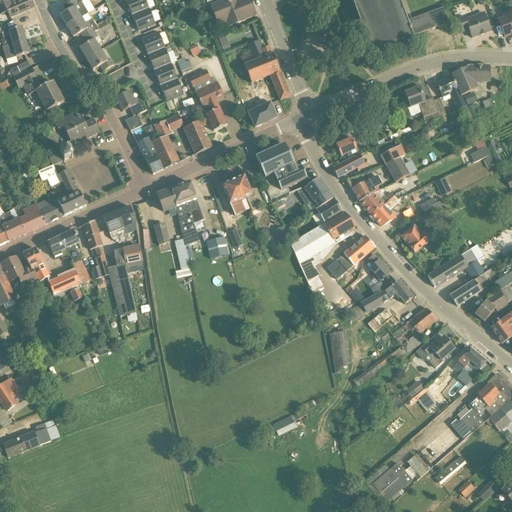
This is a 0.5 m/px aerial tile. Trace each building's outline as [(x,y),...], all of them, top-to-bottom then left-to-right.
[(10,18),(33,8),(29,0),(23,0),(11,5),(8,0),(0,0),(0,16),(7,13),(10,18)] [(66,27),(81,19),(74,8),(77,6),(74,0),(63,7),(67,12),(60,16),(66,27)] [(127,0),(125,1),(129,10),(131,17),(149,10),(144,0),(127,0)] [(245,20),(256,16),(249,0),(239,0),(237,1),(236,0),(219,0),(218,1),(218,3),(210,6),(217,26),(226,22),(228,28),(245,21),(245,20)] [(443,9),(407,22),(398,0),(351,0),(372,58),(414,42),(412,37),(448,24),(443,9)] [(194,12),(204,7),(202,2),(191,6),(194,12)] [(131,17),(138,32),(155,25),(149,10),(131,17)] [(511,11),(502,15),(503,18),(497,20),(504,38),(511,36),(511,39),(511,11)] [(490,32),(483,13),(465,19),(464,17),(456,20),(461,34),(468,31),(471,39),(480,36),(481,36),(481,35),(485,34),(486,34),(485,34),(490,32)] [(80,34),(83,40),(94,33),(91,28),(87,30),(81,19),(66,27),(73,39),(80,34)] [(21,28),(1,34),(3,39),(10,37),(12,45),(25,41),(21,28)] [(86,60),(100,52),(94,41),(97,39),(94,33),(83,40),(86,45),(79,49),(86,60)] [(141,40),(145,49),(147,56),(165,49),(158,34),(141,40)] [(218,38),(221,45),(228,42),(225,35),(218,38)] [(25,41),(12,45),(3,48),(6,61),(9,60),(29,54),(25,41)] [(247,46),(250,53),(254,63),(262,59),(269,77),(270,76),(280,73),(272,55),(269,48),(262,51),(258,42),(247,46)] [(154,72),(171,65),(165,49),(147,56),(154,72)] [(99,67),(103,73),(113,66),(110,61),(107,62),(100,52),(86,60),(92,71),(99,67)] [(251,85),(269,77),(262,59),(254,63),(250,53),(240,58),(244,67),(251,85)] [(180,71),(189,67),(185,58),(176,61),(180,71)] [(21,75),(31,70),(28,63),(17,68),(21,75)] [(154,72),(157,80),(160,87),(177,80),(171,65),(154,72)] [(467,68),(451,75),(461,97),(477,90),(475,84),(481,84),(481,83),(490,83),(489,67),(467,67),(467,68)] [(31,70),(21,75),(13,79),(19,90),(23,88),(28,97),(36,92),(47,112),(63,103),(59,96),(61,95),(58,90),(56,91),(52,83),(41,89),(37,80),(31,69),(31,70)] [(206,71),(188,79),(192,88),(193,88),(210,80),(206,71)] [(280,102),(289,98),(290,98),(280,73),(270,76),(280,102)] [(461,97),(451,75),(443,78),(444,81),(436,85),(442,99),(450,95),(457,111),(465,108),(461,97)] [(160,87),(163,95),(166,103),(183,96),(177,80),(160,87)] [(223,116),(216,102),(224,98),(217,83),(210,80),(193,88),(195,94),(206,116),(200,119),(204,128),(210,125),(213,133),(226,127),(221,117),(223,116)] [(248,115),(254,129),(276,119),(272,111),(274,110),(271,104),(257,110),(248,88),(239,92),(248,115)] [(404,94),(410,108),(408,109),(411,117),(421,113),(426,125),(437,120),(440,119),(434,102),(425,105),(419,88),(404,94)] [(129,109),(133,118),(137,116),(146,112),(147,112),(142,102),(136,106),(133,100),(131,101),(127,93),(116,99),(122,113),(129,109)] [(464,98),(468,106),(475,102),(472,95),(464,98)] [(440,119),(445,116),(446,116),(444,113),(439,100),(434,102),(440,119)] [(489,100),(482,103),(485,109),(491,106),(489,100)] [(168,112),(174,109),(171,102),(165,104),(168,112)] [(63,128),(72,147),(99,134),(93,120),(85,124),(81,118),(75,121),(72,115),(55,124),(58,131),(63,128)] [(142,127),(137,116),(133,118),(125,122),(130,133),(142,127)] [(445,116),(440,119),(437,120),(439,125),(447,122),(445,116)] [(154,128),(160,141),(167,138),(172,136),(170,132),(183,126),(179,117),(154,128)] [(384,124),(379,120),(378,120),(377,121),(374,125),(380,129),(384,124)] [(470,120),(464,123),(467,129),(473,126),(470,120)] [(199,123),(183,130),(196,156),(211,149),(199,123)] [(158,139),(153,128),(143,132),(146,138),(147,141),(137,146),(145,161),(146,161),(153,176),(163,171),(149,143),(158,139)] [(160,141),(151,144),(163,171),(179,164),(167,138),(160,141)] [(358,155),(358,154),(351,139),(335,146),(340,157),(347,154),(349,159),(350,158),(358,155)] [(12,155),(20,151),(16,142),(8,146),(12,155)] [(414,142),(405,147),(407,153),(417,148),(414,142)] [(489,157),(484,148),(483,148),(481,144),(477,147),(479,151),(477,152),(482,160),(489,157)] [(284,145),(255,159),(267,185),(263,187),(270,202),(289,193),(287,189),(306,180),(301,167),(295,170),(284,145)] [(380,157),(385,166),(400,159),(405,157),(400,147),(380,157)] [(72,158),(68,148),(58,153),(63,163),(65,162),(64,161),(71,158),(71,159),(72,159),(72,158)] [(365,161),(362,163),(358,155),(350,158),(349,159),(349,160),(332,170),(337,179),(357,170),(358,172),(368,167),(365,161)] [(489,157),(482,160),(487,170),(494,166),(489,157)] [(400,159),(385,166),(395,184),(409,176),(400,159)] [(42,183),(47,181),(57,177),(53,167),(38,173),(42,183)] [(67,192),(76,188),(69,171),(57,177),(47,181),(50,189),(58,185),(63,183),(67,192)] [(245,199),(248,205),(252,213),(259,210),(253,195),(251,195),(244,178),(231,183),(235,192),(238,191),(242,200),(245,199)] [(307,207),(313,203),(317,209),(318,210),(333,200),(325,188),(319,179),(304,189),(302,190),(296,192),(304,202),(307,207)] [(452,193),(445,179),(435,184),(442,198),(452,193)] [(373,189),(369,180),(351,190),(358,203),(359,203),(374,195),(373,195),(380,192),(377,187),(373,189)] [(85,207),(76,188),(67,192),(63,183),(58,185),(62,192),(56,195),(55,194),(53,194),(52,194),(51,194),(50,194),(49,195),(48,196),(47,199),(48,201),(50,207),(58,203),(64,217),(85,207)] [(239,202),(242,200),(238,191),(235,192),(231,183),(222,187),(234,217),(244,213),(239,202)] [(196,224),(199,223),(203,221),(199,210),(189,184),(172,190),(176,208),(183,237),(184,240),(186,247),(202,241),(196,224)] [(157,196),(158,198),(164,213),(176,208),(172,190),(157,196)] [(394,195),(397,201),(406,196),(404,191),(394,195)] [(380,202),(374,195),(359,203),(371,216),(383,208),(394,199),(391,195),(388,198),(386,200),(385,198),(380,202)] [(422,212),(437,204),(434,198),(419,206),(422,212)] [(383,208),(371,216),(381,228),(393,221),(387,213),(392,209),(391,207),(397,202),(394,199),(383,208)] [(337,205),(333,200),(318,210),(317,209),(309,214),(312,218),(317,215),(324,225),(342,213),(337,205)] [(64,217),(58,203),(50,207),(48,201),(36,207),(45,226),(64,217)] [(275,211),(284,207),(281,201),(272,205),(275,211)] [(437,204),(422,212),(426,220),(443,211),(439,203),(437,204)] [(10,214),(0,220),(0,225),(8,243),(45,226),(36,207),(35,205),(22,211),(24,217),(14,222),(10,214)] [(136,224),(130,208),(118,212),(124,229),(124,236),(136,231),(135,224),(136,224)] [(124,229),(118,212),(103,218),(111,240),(118,238),(120,243),(124,242),(124,236),(124,229)] [(307,284),(308,283),(312,292),(322,286),(317,277),(319,276),(314,267),(322,262),(318,255),(349,237),(347,233),(356,228),(356,229),(357,229),(344,214),(323,227),(322,226),(289,245),(298,266),(307,284)] [(102,248),(94,222),(83,227),(90,251),(95,250),(98,259),(95,260),(98,268),(92,270),(95,281),(109,276),(107,269),(102,248)] [(0,246),(8,243),(0,225),(0,246)] [(164,225),(154,228),(159,247),(169,244),(164,225)] [(420,235),(413,227),(400,238),(414,254),(432,239),(425,231),(420,235)] [(273,232),(280,248),(290,244),(283,228),(273,232)] [(236,230),(228,234),(234,250),(243,246),(236,230)] [(66,250),(76,272),(79,285),(80,287),(81,286),(90,283),(74,246),(79,244),(73,231),(60,237),(60,238),(66,250)] [(186,247),(184,240),(183,237),(176,238),(177,242),(175,242),(181,272),(175,273),(176,280),(192,277),(186,247)] [(347,272),(375,249),(365,237),(337,260),(347,272)] [(60,253),(66,250),(60,238),(48,244),(55,259),(61,256),(60,253)] [(228,256),(224,238),(206,243),(210,260),(228,256)] [(142,262),(140,249),(139,247),(122,250),(125,266),(142,262)] [(476,248),(427,278),(434,289),(464,270),(470,279),(472,282),(485,274),(477,262),(483,259),(476,248)] [(35,277),(45,271),(42,265),(43,265),(34,250),(22,255),(28,269),(30,268),(35,277)] [(116,268),(107,269),(109,276),(120,318),(136,315),(125,266),(122,250),(113,252),(116,268)] [(365,258),(368,261),(373,267),(369,270),(376,277),(373,279),(377,285),(371,290),(375,297),(384,292),(384,293),(388,291),(381,283),(390,275),(379,262),(378,262),(371,254),(365,258)] [(37,280),(35,277),(30,268),(28,269),(22,272),(16,258),(1,265),(9,284),(17,279),(20,285),(26,281),(28,284),(37,280)] [(336,281),(346,273),(336,261),(326,269),(336,281)] [(0,306),(16,299),(7,283),(0,268),(0,306)] [(477,287),(495,276),(491,270),(485,274),(472,282),(449,297),(457,308),(481,292),(477,287)] [(52,297),(69,289),(75,302),(83,298),(78,289),(81,289),(81,286),(80,287),(79,285),(76,272),(56,280),(55,279),(54,278),(50,280),(45,271),(35,277),(37,280),(39,284),(46,281),(50,292),(52,297)] [(511,272),(507,276),(507,275),(493,285),(499,293),(511,283),(511,272)] [(398,283),(388,291),(384,293),(384,292),(375,297),(361,305),(346,313),(351,323),(366,314),(389,300),(390,301),(394,298),(395,298),(397,301),(399,299),(405,306),(412,300),(398,283)] [(511,291),(509,287),(498,295),(484,304),(474,315),(484,323),(495,310),(496,312),(507,305),(506,304),(511,300),(511,291)] [(364,300),(361,296),(355,301),(358,305),(364,300)] [(511,306),(499,316),(503,320),(511,313),(511,306)] [(95,309),(90,311),(92,319),(98,317),(95,309)] [(426,310),(404,328),(412,338),(407,343),(412,350),(425,340),(420,333),(436,321),(426,310)] [(326,322),(337,317),(334,311),(324,316),(326,322)] [(367,325),(374,333),(394,317),(389,312),(385,312),(367,325)] [(511,313),(503,320),(490,329),(502,345),(511,337),(511,333),(507,327),(511,323),(511,313)] [(0,342),(0,343),(10,337),(0,319),(0,342)] [(440,341),(435,336),(421,349),(428,357),(433,352),(436,356),(429,362),(436,370),(443,363),(442,361),(454,351),(443,338),(440,341)] [(108,346),(98,351),(101,357),(111,353),(108,346)] [(475,377),(485,364),(469,349),(454,369),(461,375),(465,369),(475,377)] [(83,357),(85,364),(92,361),(89,354),(83,357)] [(385,371),(379,363),(352,382),(358,390),(385,371)] [(0,402),(6,412),(7,411),(17,405),(12,398),(37,387),(36,386),(38,385),(33,373),(19,379),(13,382),(11,379),(0,386),(0,402)] [(432,469),(511,399),(511,390),(505,384),(506,383),(496,375),(481,389),(483,392),(468,406),(471,410),(457,423),(455,421),(419,453),(432,469)] [(421,383),(416,387),(415,385),(406,392),(407,394),(411,399),(412,399),(425,389),(421,383)] [(437,404),(428,393),(418,401),(427,413),(437,404)] [(505,416),(500,411),(489,421),(493,425),(499,433),(511,423),(505,416)] [(404,428),(402,426),(397,420),(390,425),(397,433),(404,428)] [(50,442),(58,439),(60,438),(56,427),(54,427),(52,421),(44,425),(35,428),(37,433),(34,434),(2,446),(7,459),(50,442)] [(460,457),(434,479),(440,486),(466,465),(460,457)] [(397,464),(389,471),(390,471),(369,489),(377,499),(381,496),(387,503),(391,500),(393,502),(403,493),(401,491),(412,482),(397,464)] [(484,503),(502,485),(498,480),(502,476),(498,473),(476,495),(484,503)] [(511,481),(501,493),(511,503),(511,481)] [(458,490),(465,498),(474,490),(467,482),(458,490)]
